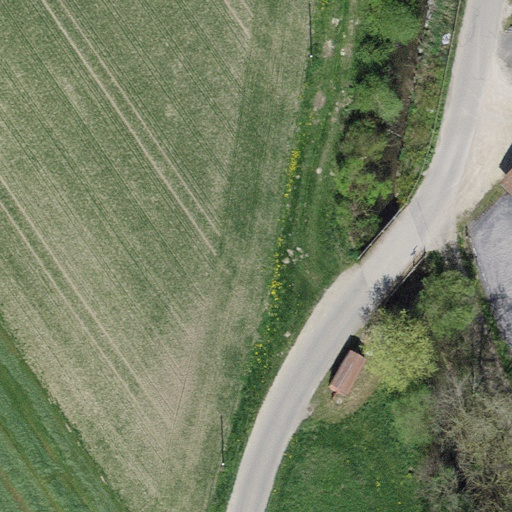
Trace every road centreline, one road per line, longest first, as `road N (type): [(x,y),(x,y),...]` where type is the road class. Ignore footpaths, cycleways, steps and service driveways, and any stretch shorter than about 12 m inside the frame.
road 1 (unclassified): [(483,0),(461,151),(431,225),(334,320),(274,419),(241,511)]
road 2 (track): [(431,225),(511,417)]
